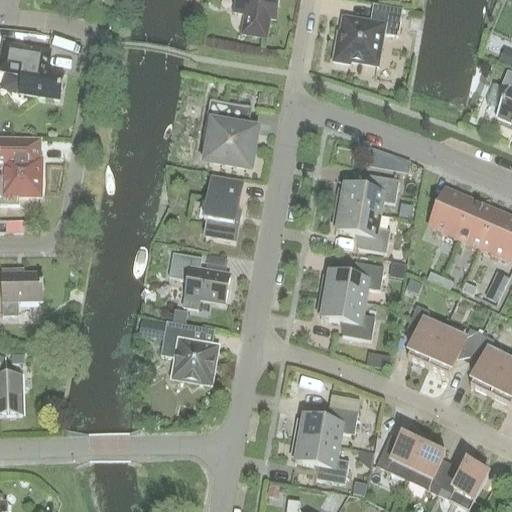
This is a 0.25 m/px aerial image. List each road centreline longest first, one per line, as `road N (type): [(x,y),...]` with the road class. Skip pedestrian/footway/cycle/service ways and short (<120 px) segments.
road 1 (residential): [(6,14),(100,30),(60,246),(0,245)]
road 2 (residential): [(511,447),(400,393),(252,339)]
road 3 (residential): [(252,339),(291,107)]
road 4 (residential): [(511,186),(291,107)]
road 5 (residential): [(0,449),(232,444)]
